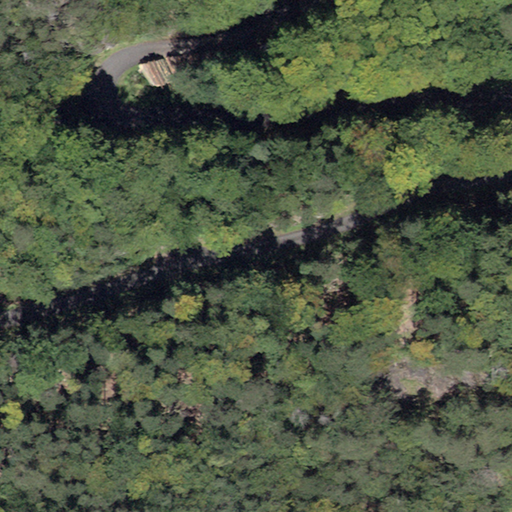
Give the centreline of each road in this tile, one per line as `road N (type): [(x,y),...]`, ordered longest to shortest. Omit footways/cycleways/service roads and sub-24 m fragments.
road 1 (unclassified): [(511,101),(408,98),(278,120),(116,113),(104,82),(124,64),(236,42),(314,0)]
road 2 (unclassified): [(0,319),(511,174)]
